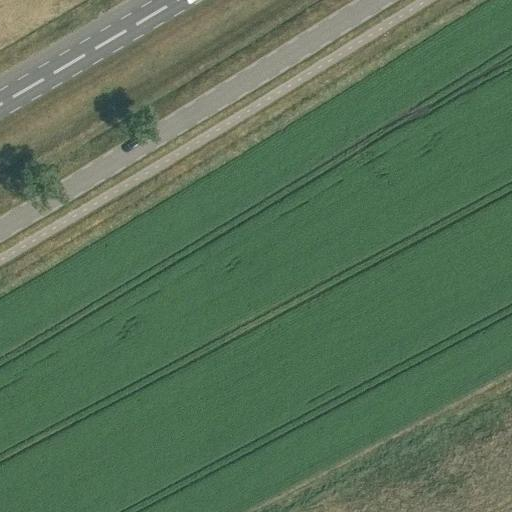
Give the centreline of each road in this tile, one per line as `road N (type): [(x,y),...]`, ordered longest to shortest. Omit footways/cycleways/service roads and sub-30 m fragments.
road 1 (tertiary): [(0,228),(377,0)]
road 2 (primary): [(0,103),(172,0)]
